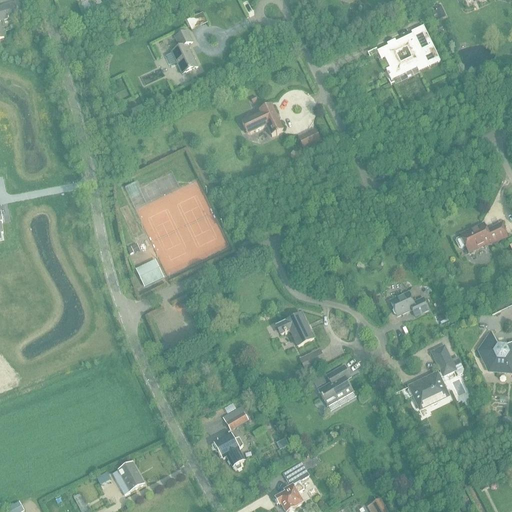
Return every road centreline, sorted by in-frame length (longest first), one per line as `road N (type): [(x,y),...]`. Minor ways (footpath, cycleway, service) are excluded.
road 1 (residential): [(122,314),(42,0)]
road 2 (residential): [(221,511),(122,314)]
road 3 (residential): [(376,192),(290,23)]
road 4 (residential): [(267,244),(122,314)]
road 5 (residential): [(362,323),(345,308),(293,291),(267,244)]
road 6 (unknown): [(187,451),(74,511)]
road 7 (residential): [(490,137),(376,192)]
road 8 (residential): [(376,192),(267,244)]
